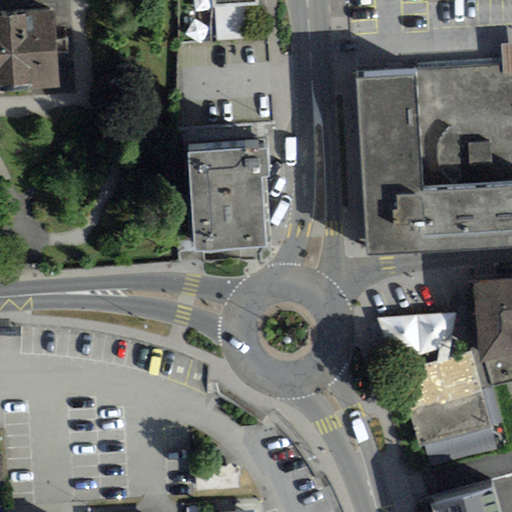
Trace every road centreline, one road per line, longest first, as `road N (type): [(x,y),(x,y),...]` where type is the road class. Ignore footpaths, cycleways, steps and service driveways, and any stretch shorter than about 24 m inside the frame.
road 1 (tertiary): [(300,278),(320,212),(308,0)]
road 2 (primary): [(0,298),(153,294),(232,314)]
road 3 (residential): [(326,298),(384,269),(511,258)]
road 4 (primary): [(372,511),(342,419),(311,372)]
road 5 (primary): [(232,314),(235,349),(259,375),(294,379),(311,372)]
